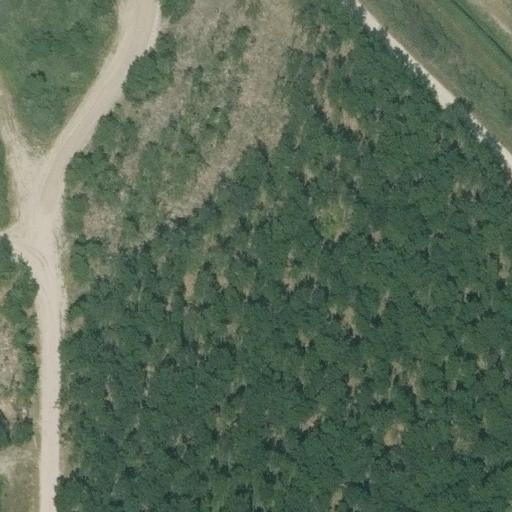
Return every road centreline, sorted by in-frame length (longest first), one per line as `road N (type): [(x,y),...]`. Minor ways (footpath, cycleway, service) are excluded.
road 1 (unknown): [(47,511),(47,254),(0,102)]
road 2 (unknown): [(348,0),(511,168)]
